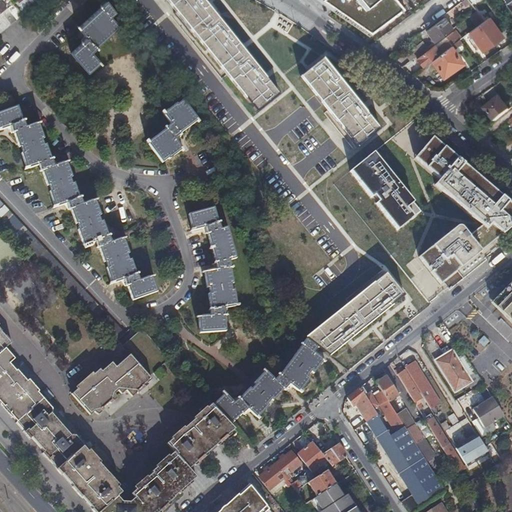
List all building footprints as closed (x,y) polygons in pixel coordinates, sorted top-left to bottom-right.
[(30,22),(41,12),(30,0),(16,0),(18,1),(14,4),(22,14),(30,22)] [(52,1),(51,0),(30,0),(41,12),(52,1)] [(197,38),(256,114),(278,96),(213,15),(215,13),(204,0),(165,0),(173,10),(176,13),(174,15),(195,40),(197,38)] [(326,0),(370,35),(403,11),(395,0),(417,0),(326,0)] [(100,5),(100,6),(101,8),(78,28),(76,26),(76,27),(86,39),(82,42),(81,41),(80,42),(82,44),(70,54),(87,73),(99,63),(100,65),(101,64),(91,53),(95,49),(96,50),(97,50),(95,48),(118,28),(120,30),(121,29),(110,17),(115,13),(107,2),(101,6),(100,5)] [(14,4),(7,9),(0,14),(0,32),(22,14),(14,4)] [(470,15),(478,25),(484,21),(476,11),(470,15)] [(478,25),(469,32),(483,50),(503,36),(489,17),(484,21),(478,25)] [(426,31),(434,42),(443,36),(449,31),(452,29),(443,18),(426,31)] [(456,29),(454,31),(460,39),(462,38),(456,29)] [(423,67),(432,61),(460,39),(454,31),(417,59),(423,67)] [(454,49),(463,42),(460,39),(432,61),(444,77),(464,63),(454,49)] [(402,57),(407,63),(427,48),(422,42),(402,57)] [(357,148),(379,130),(322,60),(301,78),(335,121),(357,148)] [(493,121),(508,110),(498,97),(483,109),(493,121)] [(180,149),(182,151),(183,150),(174,139),(179,136),(180,138),(181,137),(180,135),(196,121),(198,123),(199,122),(181,99),(175,103),(174,102),(162,112),(160,110),(160,111),(170,124),(165,127),(164,126),(163,127),(165,128),(147,142),(146,140),(145,141),(162,162),(167,158),(168,159),(180,149)] [(99,214),(96,206),(94,199),(96,198),(81,203),(79,198),(80,198),(80,197),(78,197),(73,183),(71,184),(68,178),(71,177),(66,162),(68,161),(68,160),(54,165),(52,160),(52,159),(50,159),(45,145),(42,146),(40,139),(42,138),(37,124),(39,123),(39,122),(25,128),(23,122),(24,121),(22,121),(17,107),(0,112),(0,129),(10,126),(12,132),(10,133),(11,134),(13,133),(18,148),(21,147),(23,153),(21,154),(26,168),(24,169),(24,170),(39,164),(41,170),(40,170),(40,171),(42,170),(47,185),(49,185),(51,191),(49,192),(54,206),(53,206),(53,207),(67,202),(69,207),(67,208),(68,209),(70,208),(76,223),(78,222),(81,228),(79,229),(85,248),(93,245),(92,242),(97,240),(99,246),(97,247),(97,248),(100,247),(105,261),(107,260),(110,267),(107,268),(112,282),(109,283),(110,284),(125,278),(127,284),(125,285),(125,286),(127,285),(132,300),(157,291),(152,277),(154,276),(154,275),(139,280),(137,274),(138,274),(138,273),(136,274),(131,259),(129,260),(126,254),(128,253),(123,239),(125,238),(125,237),(110,242),(108,236),(109,236),(109,235),(107,235),(102,221),(100,222),(97,215),(99,214)] [(437,281),(440,284),(470,260),(474,257),(487,247),(511,226),(511,205),(461,163),(449,152),(432,137),(414,159),(426,170),(439,180),(434,186),(439,190),(482,226),(468,236),(461,227),(460,226),(459,226),(457,226),(456,227),(449,232),(418,257),(437,281)] [(421,211),(373,152),(350,171),(398,230),(421,211)] [(0,222),(26,250),(107,337),(116,327),(0,203),(0,222)] [(237,305),(234,290),(231,290),(231,283),(233,283),(230,267),(233,267),(233,266),(230,266),(229,260),(236,258),(227,227),(220,229),(218,224),(220,223),(220,222),(218,222),(214,208),(189,215),(193,230),(191,230),(191,231),(206,227),(207,233),(205,233),(206,234),(208,234),(212,248),(210,249),(210,250),(212,249),(216,263),(213,264),(214,265),(216,264),(217,269),(203,272),(205,272),(208,287),(210,286),(211,294),(209,294),(212,310),(210,310),(210,311),(212,311),(212,315),(196,317),(197,318),(199,317),(200,333),(226,331),(224,315),(226,315),(226,314),(224,314),(223,308),(239,305),(239,304),(237,305)] [(328,356),(403,296),(385,274),(305,338),(306,339),(316,347),(328,356)] [(511,323),(511,282),(491,303),(511,323)] [(212,450),(189,425),(168,444),(175,452),(173,454),(137,486),(139,489),(137,490),(141,495),(131,504),(129,504),(124,503),(119,497),(122,495),(124,494),(119,489),(121,487),(99,463),(101,461),(93,452),(91,454),(85,447),(85,446),(76,435),(73,435),(72,436),(53,414),(54,413),(53,409),(45,400),(39,393),(39,392),(29,381),(28,382),(18,371),(17,372),(10,364),(15,360),(15,359),(6,349),(12,344),(4,335),(3,335),(0,332),(1,331),(0,329),(0,401),(18,423),(25,432),(25,433),(31,440),(32,441),(44,454),(51,462),(52,462),(55,465),(95,511),(163,511),(173,503),(172,502),(177,498),(176,498),(183,492),(181,490),(190,483),(180,471),(193,459),(197,463),(198,463),(212,450)] [(312,352),(316,347),(306,339),(302,343),(302,342),(301,343),(302,344),(280,374),(278,373),(277,373),(278,375),(275,379),(264,368),(263,369),(265,371),(254,382),(256,384),(251,389),(249,387),(239,398),(237,396),(236,397),(238,399),(234,403),(223,391),(222,391),(224,393),(212,404),(230,423),(242,412),(244,414),(244,413),(243,412),(247,407),(259,418),(260,418),(258,416),(269,404),(267,402),(271,398),(273,400),(284,388),(286,390),(286,389),(285,388),(289,383),(301,392),(302,392),(300,390),(309,378),(306,376),(310,370),(313,372),(322,360),(324,362),(325,361),(312,352)] [(454,390),(469,381),(455,358),(451,351),(436,360),(454,390)] [(482,381),(480,379),(463,353),(455,358),(469,381),(473,387),(482,381)] [(129,355),(127,358),(149,382),(151,380),(129,355)] [(149,382),(127,358),(116,368),(111,363),(102,372),(100,370),(94,375),(92,373),(76,388),(78,389),(72,394),(91,416),(95,412),(97,414),(117,396),(115,394),(118,391),(122,395),(126,391),(129,395),(144,382),(146,385),(149,382)] [(413,362),(439,404),(440,403),(414,361),(413,362)] [(430,409),(439,404),(413,362),(404,368),(430,409)] [(402,371),(397,375),(415,403),(420,400),(421,399),(403,371),(402,371)] [(378,386),(381,391),(388,401),(398,395),(386,375),(375,382),(378,386)] [(132,398),(146,385),(144,382),(129,395),(132,398)] [(405,511),(413,511),(445,492),(435,476),(426,461),(417,448),(410,437),(406,431),(403,425),(397,415),(395,412),(388,401),(381,391),(373,397),(371,398),(369,395),(365,397),(359,388),(346,398),(352,407),(355,405),(374,436),(385,429),(374,412),(376,411),(374,409),(376,408),(380,414),(382,412),(394,431),(388,435),(378,441),(412,495),(400,503),(405,511)] [(504,414),(492,396),(473,409),(484,427),(504,414)] [(235,429),(230,423),(212,404),(212,403),(189,425),(212,450),(235,429)] [(397,411),(395,412),(397,415),(407,430),(406,431),(410,437),(418,432),(414,426),(415,425),(405,410),(399,414),(397,411)] [(453,465),(457,473),(462,470),(461,468),(458,463),(460,462),(449,444),(443,448),(440,443),(442,441),(438,435),(442,433),(432,418),(426,422),(440,444),(442,448),(446,455),(453,465)] [(385,429),(374,436),(378,441),(388,435),(385,429)] [(425,443),(418,432),(410,437),(417,448),(425,443)] [(443,448),(449,444),(442,433),(438,435),(442,441),(440,443),(443,448)] [(455,449),(465,465),(465,466),(488,452),(485,447),(477,435),(455,449)] [(312,442),(296,455),(311,473),(326,460),(322,455),(312,442)] [(326,460),(332,467),(337,463),(346,457),(338,445),(322,455),(326,460)] [(289,452),(274,464),(286,480),(288,478),(286,475),(300,464),(289,452)] [(447,468),(453,465),(446,455),(441,458),(447,468)] [(339,467),(348,461),(346,457),(337,463),(339,467)] [(426,461),(435,476),(442,471),(433,457),(426,461)] [(191,469),(198,463),(197,463),(193,459),(180,471),(190,483),(197,477),(191,469)] [(286,480),(274,464),(258,477),(268,489),(282,478),(284,481),(286,480)] [(316,497),(333,485),(334,485),(325,471),(306,483),(316,497)] [(199,478),(197,477),(190,483),(181,490),(183,492),(197,480),(199,478)] [(282,478),(268,489),(272,494),(285,483),(288,487),(290,485),(286,480),(284,481),(282,478)] [(290,485),(295,491),(301,486),(296,480),(290,485)] [(270,511),(248,485),(237,495),(235,493),(212,511),(270,511)] [(356,511),(345,495),(342,498),(333,485),(316,497),(314,498),(322,510),(319,511),(356,511)] [(295,491),(298,495),(306,490),(302,486),(301,486),(295,491)] [(466,505),(474,500),(471,495),(463,500),(466,505)] [(310,500),(317,511),(319,511),(322,510),(314,498),(310,500)] [(440,504),(445,511),(448,511),(442,502),(440,504)]
